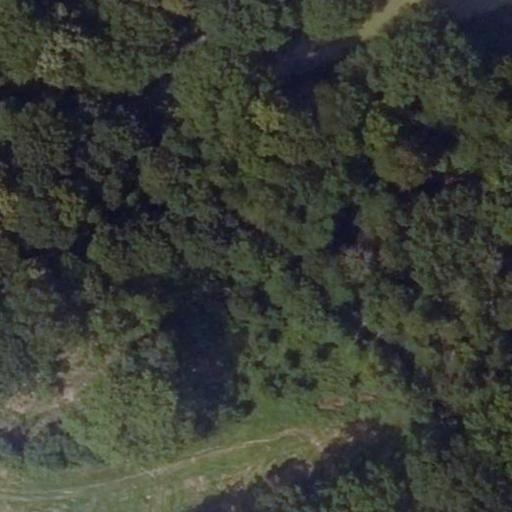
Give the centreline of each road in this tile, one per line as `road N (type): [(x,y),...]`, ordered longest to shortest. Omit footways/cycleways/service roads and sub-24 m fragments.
road 1 (track): [(511,433),(147,125),(71,67),(0,27)]
road 2 (track): [(511,187),(241,204)]
